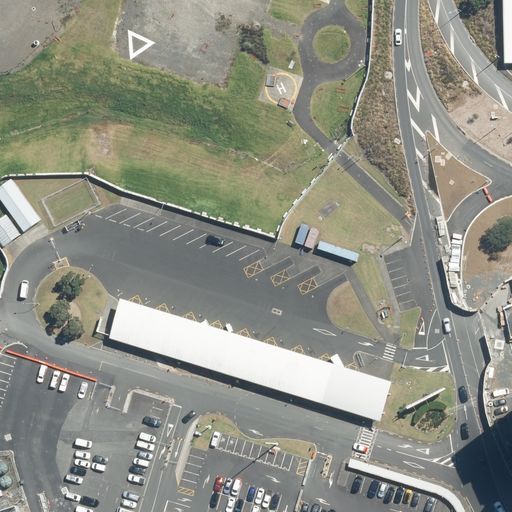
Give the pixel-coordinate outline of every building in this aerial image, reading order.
[(58,0),(43,0),(52,17),(65,11),(58,0)] [(199,80),(224,87),(238,40),(213,33),(218,16),(163,0),(133,0),(116,60),(197,84),(199,80)] [(42,221),(10,179),(0,187),(0,198),(10,212),(27,233),(42,221)] [(163,206),(120,195),(118,204),(160,215),(163,206)] [(7,215),(0,219),(0,241),(4,247),(21,235),(7,215)] [(391,384),(120,303),(110,336),(109,340),(135,347),(380,422),(391,384)] [(465,511),(466,511),(459,501),(452,493),(442,487),(361,461),(350,458),(348,467),(437,494),(445,498),(452,504),(456,511),(465,511)] [(1,487),(3,488),(5,489),(7,489),(9,488),(11,487),(12,485),(12,483),(12,481),(11,479),(10,478),(8,477),(6,476),(4,477),(2,478),(1,479),(0,480),(0,484),(0,485),(1,487)] [(290,511),(220,492),(215,510),(222,511),(290,511)]
